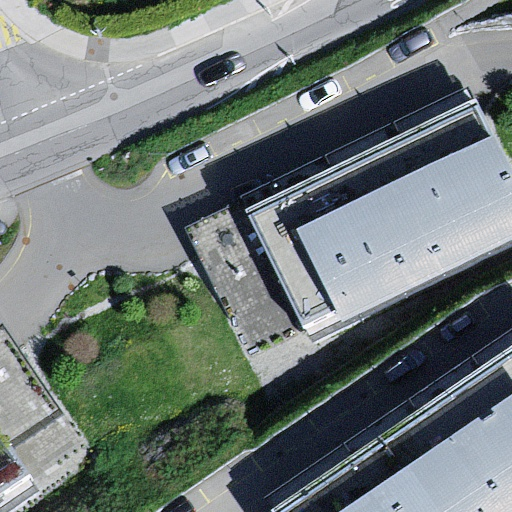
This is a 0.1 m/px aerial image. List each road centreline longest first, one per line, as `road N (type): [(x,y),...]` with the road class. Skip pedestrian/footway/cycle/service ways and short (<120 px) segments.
road 1 (residential): [(35,144),(73,245),(160,220),(461,67),(511,61)]
road 2 (tertiary): [(35,144),(361,0)]
road 3 (residential): [(511,338),(257,511)]
